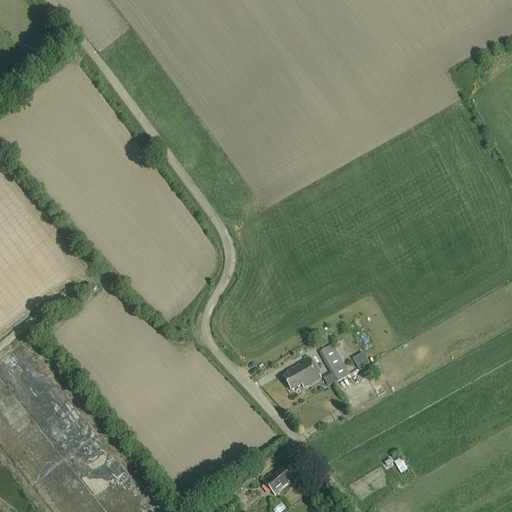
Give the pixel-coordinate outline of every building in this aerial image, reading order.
[(331,374),(325,378),(330,386),(337,382),(338,383),(350,376),(333,346),(319,354),(331,374)] [(363,352),(355,358),(361,368),(370,362),(363,352)] [(304,389),(321,380),(310,359),(298,366),(298,367),(287,373),(288,376),(284,378),(291,392),(302,386),(304,389)] [(377,363),(371,367),(374,373),(381,369),(377,363)] [(402,457),(395,461),(401,474),(408,470),(402,457)] [(289,483),(292,481),(282,469),(272,478),(270,475),(263,482),(276,498),(291,486),(289,483)] [(236,497),(255,481),(250,475),(232,492),(236,497)] [(216,504),(221,499),(217,496),(212,501),(216,504)]
